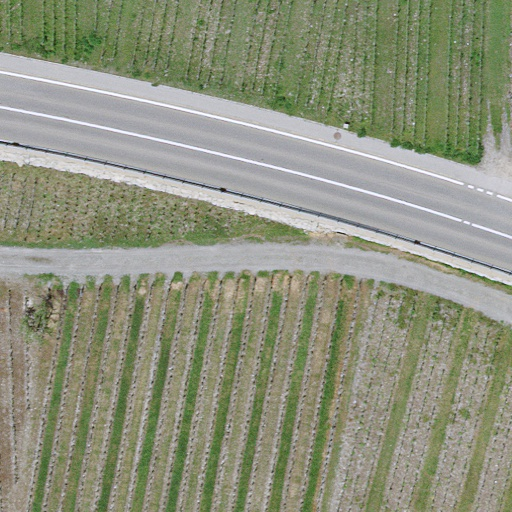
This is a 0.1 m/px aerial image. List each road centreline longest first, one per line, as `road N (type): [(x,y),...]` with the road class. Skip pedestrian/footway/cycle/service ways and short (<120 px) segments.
road 1 (tertiary): [(511,237),(335,179),(0,102)]
road 2 (track): [(0,265),(97,270),(378,259),(511,307)]
